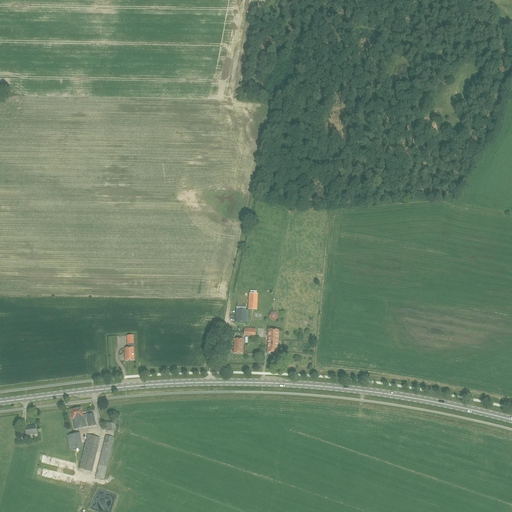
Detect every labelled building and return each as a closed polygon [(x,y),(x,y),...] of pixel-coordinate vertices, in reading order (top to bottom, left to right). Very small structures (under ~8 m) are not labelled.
[(257,310),(258,294),(249,293),(248,309),(257,310)] [(237,309),(236,321),(247,322),(248,310),(237,309)] [(268,329),(267,352),(277,353),(277,346),(278,346),(279,330),(268,329)] [(235,339),(234,353),(243,353),(244,339),(235,339)] [(134,360),(134,348),(125,348),(125,361),(134,360)] [(87,418),(89,427),(96,426),(93,413),(83,415),(81,408),(70,410),(72,419),(75,430),(87,427),(85,419),(87,418)] [(26,436),(36,434),(35,425),(25,427),(26,432),(22,432),(23,439),(27,439),(26,436)] [(68,448),(79,447),(77,431),(66,433),(68,448)] [(88,434),(79,469),(92,472),(100,438),(88,434)] [(106,435),(96,477),(104,479),(114,437),(106,435)]
